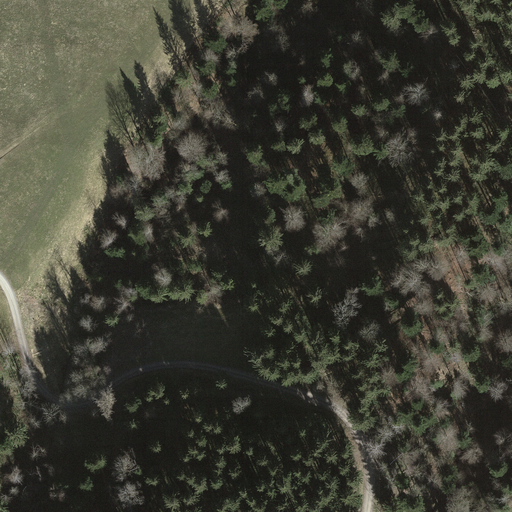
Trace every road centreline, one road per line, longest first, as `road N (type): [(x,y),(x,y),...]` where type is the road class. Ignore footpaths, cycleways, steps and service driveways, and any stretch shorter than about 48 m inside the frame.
road 1 (unclassified): [(0,277),(32,372),(53,402),(78,402),(139,368),(176,363),(298,393),(344,412),(362,438),(371,464),(368,511)]
road 2 (track): [(0,154),(126,61)]
